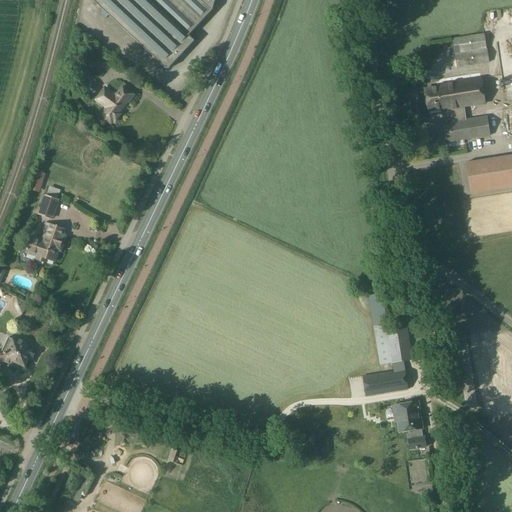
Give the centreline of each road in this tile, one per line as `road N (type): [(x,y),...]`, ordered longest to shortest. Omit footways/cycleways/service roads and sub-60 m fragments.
road 1 (secondary): [(12,511),(252,0)]
road 2 (unclassified): [(446,511),(363,0)]
road 3 (track): [(511,454),(413,394),(303,402),(285,411),(258,446),(68,389)]
